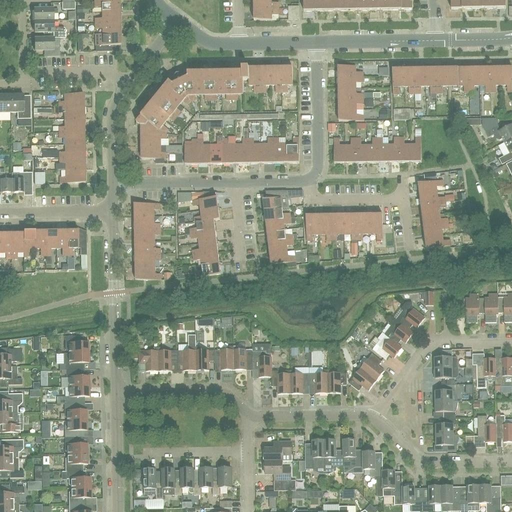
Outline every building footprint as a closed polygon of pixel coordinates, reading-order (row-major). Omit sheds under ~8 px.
[(253,0),(254,10),(279,10),(279,3),(272,3),(271,0),(253,0)] [(315,12),(314,0),(303,0),(304,12),(315,12)] [(314,0),(315,12),(325,12),(325,0),(314,0)] [(325,0),(325,12),(336,12),(336,0),(325,0)] [(336,0),(336,12),(347,11),(347,0),(336,0)] [(358,11),(357,0),(347,0),(347,11),(358,11)] [(357,0),(358,11),(369,11),(368,0),(357,0)] [(380,11),(379,0),(368,0),(369,11),(380,11)] [(391,11),(390,0),(379,0),(380,11),(391,11)] [(401,11),(401,0),(390,0),(391,11),(401,11)] [(401,0),(401,11),(412,10),(412,0),(401,0)] [(462,10),(461,0),(450,0),(451,10),(462,10)] [(473,9),(472,0),(461,0),(462,10),(473,9)] [(484,9),(483,0),(472,0),(473,9),(484,9)] [(495,9),(494,0),(483,0),(484,9),(495,9)] [(506,9),(505,0),(494,0),(495,9),(506,9)] [(120,13),(119,3),(94,3),(94,8),(102,8),(102,14),(120,13)] [(288,20),(299,20),(299,7),(288,7),(288,20)] [(34,22),(53,21),(52,14),(57,14),(57,10),(33,10),(34,22)] [(279,10),(254,10),(254,21),(272,21),(272,16),(279,15),(279,10)] [(120,24),(120,13),(102,14),(102,19),(95,19),(95,25),(120,24)] [(53,21),(34,22),(34,34),(46,33),(46,40),(59,39),(59,38),(65,38),(65,30),(63,28),(53,28),(53,21)] [(120,35),(120,24),(95,25),(95,29),(102,29),(102,35),(120,35)] [(120,46),(120,35),(102,35),(95,35),(95,46),(97,46),(97,52),(112,52),(110,52),(110,46),(120,46)] [(59,39),(46,40),(34,40),(34,52),(46,51),(47,58),(59,58),(59,47),(59,39)] [(338,78),(363,78),(363,73),(355,73),(355,67),(338,67),(338,78)] [(141,127),(167,133),(169,131),(162,124),(168,117),(173,122),(181,112),(176,107),(181,101),(187,105),(190,102),(195,101),(195,95),(205,94),(205,101),(217,101),(217,94),(226,94),(226,101),(239,101),(239,94),(244,94),(244,81),(249,81),(249,87),(254,87),(254,94),(266,93),(266,87),(275,87),(276,93),(288,93),(288,86),(293,86),(292,68),(242,69),(242,73),(176,74),(169,83),(143,116),(137,123),(141,126),(141,127)] [(488,69),(488,94),(496,93),(496,86),(500,86),(500,68),(488,69)] [(500,68),(500,86),(507,86),(507,93),(511,93),(511,79),(511,68),(500,68)] [(453,87),(453,90),(458,89),(458,87),(463,87),(464,94),(465,94),(464,69),(437,70),(437,94),(443,94),(443,87),(453,87)] [(464,69),(465,94),(474,94),(474,87),(476,87),(476,69),(464,69)] [(476,69),(476,87),(485,87),(485,94),(488,94),(488,69),(476,69)] [(404,70),(393,70),(393,95),(399,95),(399,88),(404,88),(404,70)] [(408,95),(415,95),(415,70),(404,70),(404,88),(408,88),(408,95)] [(415,70),(415,95),(421,94),(421,88),(426,88),(426,70),(415,70)] [(426,70),(426,88),(430,88),(430,94),(437,94),(437,70),(426,70)] [(338,89),(355,89),(355,83),(363,83),(363,78),(338,78),(338,89)] [(338,100),(363,99),(363,94),(356,94),(355,89),(338,89),(338,100)] [(58,107),(84,107),(83,94),(64,95),(64,102),(58,102),(58,107)] [(0,113),(11,113),(11,96),(0,95),(0,113)] [(23,96),(11,96),(11,113),(17,113),(17,120),(31,120),(30,108),(23,108),(23,96)] [(339,111),(357,110),(357,104),(363,104),(363,99),(338,100),(339,111)] [(84,119),(84,107),(58,107),(58,108),(53,108),(53,113),(64,113),(64,120),(84,119)] [(394,120),(410,120),(410,109),(394,109),(394,120)] [(357,110),(339,111),(339,121),(364,121),(364,115),(357,116),(357,110)] [(84,132),(84,119),(64,120),(64,127),(58,127),(59,133),(84,132)] [(502,139),(505,143),(511,139),(511,125),(501,132),(498,126),(498,119),(482,120),(482,127),(488,138),(494,135),(496,139),(500,140),(502,139)] [(141,146),(161,146),(161,139),(167,139),(167,133),(141,127),(141,146)] [(85,145),(84,132),(59,133),(59,138),(64,138),(64,145),(85,145)] [(204,134),(198,135),(198,139),(198,165),(211,165),(210,145),(204,145),(204,134)] [(210,145),(211,165),(223,165),(223,139),(223,136),(217,136),(217,145),(210,145)] [(421,163),(421,137),(415,137),(415,145),(410,145),(410,163),(421,163)] [(274,164),(274,138),(268,138),(268,144),(261,144),(261,164),(274,164)] [(287,164),(286,144),(280,144),(279,138),(274,138),(274,164),(287,164)] [(300,163),(299,138),(293,138),(293,144),(286,144),(287,164),(300,163)] [(356,163),(356,138),(351,138),(351,146),(345,146),(345,163),(356,163)] [(367,163),(367,146),(362,146),(362,138),(356,138),(356,163),(367,163)] [(378,163),(378,138),(372,138),(372,146),(367,146),(367,163),(378,163)] [(389,163),(388,145),(383,145),(383,138),(378,138),(378,163),(389,163)] [(399,163),(399,138),(394,138),(394,145),(388,145),(389,163),(399,163)] [(410,163),(410,145),(405,145),(405,138),(399,138),(399,163),(410,163)] [(192,142),(185,142),(185,166),(198,165),(198,139),(192,139),(192,142)] [(223,139),(223,165),(236,165),(236,145),(229,145),(229,139),(223,139)] [(249,164),(248,139),(242,139),(242,144),(236,145),(236,165),(249,164)] [(261,164),(261,144),(255,144),(254,139),(248,139),(249,164),(261,164)] [(345,163),(345,146),(340,146),(340,139),(334,139),(334,163),(345,163)] [(511,139),(505,143),(510,154),(499,159),(502,165),(511,159),(511,153),(511,152),(511,139)] [(85,145),(64,145),(65,152),(59,152),(59,158),(85,157),(85,145)] [(169,146),(161,146),(141,146),(141,159),(156,159),(164,159),(167,159),(167,153),(169,153),(169,146)] [(85,170),(85,157),(59,158),(59,163),(65,163),(65,170),(85,170)] [(85,182),(85,170),(65,170),(65,178),(60,178),(60,183),(85,182)] [(12,194),(12,180),(5,180),(5,174),(0,174),(0,188),(0,194),(12,194)] [(12,180),(12,194),(24,194),(23,186),(29,186),(29,182),(32,182),(32,174),(12,174),(12,180)] [(419,194),(437,191),(436,186),(444,185),(443,180),(418,183),(419,194)] [(420,205),(445,201),(445,196),(438,197),(437,191),(419,194),(420,205)] [(264,212),(283,209),(283,203),(289,203),(288,197),(263,201),(264,212)] [(200,211),(219,209),(217,198),(213,198),(205,199),(193,201),(193,206),(200,205),(200,211)] [(422,215),(440,213),(439,208),(446,207),(445,201),(420,205),(422,215)] [(135,217),(155,217),(154,210),(160,210),(160,204),(135,205),(135,217)] [(219,209),(200,211),(201,216),(194,217),(195,222),(196,222),(220,219),(219,209)] [(284,214),(283,209),(264,212),(266,222),(291,219),(290,213),(284,214)] [(423,226),(448,223),(447,218),(440,219),(440,213),(422,215),(423,226)] [(370,214),(357,215),(357,240),(363,240),(363,234),(370,234),(370,214)] [(382,214),(370,214),(370,234),(376,234),(376,240),(383,240),(382,214)] [(306,215),(307,241),(313,240),(312,235),(319,235),(319,215),(306,215)] [(332,215),(319,215),(319,235),(326,235),(326,240),(332,240),(332,215)] [(332,215),(332,240),(338,240),(338,235),(345,235),(344,215),(332,215)] [(357,215),(344,215),(345,235),(352,235),(352,240),(357,240),(357,215)] [(135,230),(160,230),(160,224),(155,224),(155,217),(135,217),(135,230)] [(216,231),(215,220),(220,220),(220,219),(196,222),(197,228),(190,229),(191,235),(216,231)] [(291,224),(291,219),(266,222),(267,233),(286,230),(285,225),(291,224)] [(424,237),(442,235),(442,229),(449,228),(448,223),(423,226),(424,237)] [(80,256),(87,256),(86,244),(78,244),(78,231),(73,231),(73,229),(67,229),(67,231),(68,256),(73,256),(73,249),(80,249),(80,256)] [(135,243),(155,242),(155,235),(160,234),(160,230),(135,230),(135,243)] [(287,235),(286,230),(267,233),(269,243),(293,240),(293,235),(287,235)] [(51,249),(57,249),(56,231),(45,232),(46,256),(51,256),(51,249)] [(67,231),(56,231),(57,249),(62,249),(62,256),(68,256),(67,231)] [(216,231),(191,235),(191,239),(198,238),(199,244),(218,241),(216,231)] [(35,250),(34,232),(23,232),(23,234),(24,253),(24,257),(30,257),(30,250),(35,250)] [(34,232),(35,250),(40,250),(40,257),(46,256),(45,232),(35,232),(34,232)] [(5,260),(12,259),(11,234),(0,234),(0,253),(5,254),(5,260)] [(22,234),(11,234),(12,259),(17,259),(17,253),(24,253),(23,234),(22,234)] [(442,235),(424,237),(426,248),(451,245),(450,240),(443,241),(442,235)] [(294,245),(293,240),(269,243),(270,254),(288,252),(288,246),(294,245)] [(218,241),(199,244),(199,249),(193,250),(193,256),(219,252),(218,241)] [(135,255),(160,255),(160,249),(155,249),(155,242),(135,243),(135,255)] [(219,252),(193,256),(194,261),(201,260),(202,266),(220,263),(219,252)] [(289,257),(288,252),(270,254),(271,265),(296,262),(295,257),(289,257)] [(135,268),(155,267),(155,260),(161,260),(160,255),(135,255),(135,268)] [(220,263),(202,266),(202,271),(195,272),(196,277),(222,274),(220,263)] [(136,280),(161,280),(161,274),(156,275),(155,267),(135,268),(136,280)] [(425,307),(433,306),(433,293),(421,293),(421,300),(425,300),(425,307)] [(511,294),(508,295),(508,299),(498,299),(498,314),(504,314),(504,323),(511,323),(511,294)] [(479,316),(479,314),(479,299),(479,295),(470,295),(470,299),(460,299),(460,315),(466,315),(466,324),(477,324),(477,316),(479,316)] [(498,314),(498,299),(498,295),(489,295),(489,299),(479,299),(479,314),(485,314),(485,324),(496,323),(496,316),(498,316),(498,314)] [(396,320),(409,330),(413,326),(417,329),(425,319),(413,309),(412,303),(406,304),(402,308),(403,308),(401,310),(403,311),(396,320)] [(392,326),(385,335),(398,345),(401,341),(406,344),(414,334),(409,330),(396,320),(394,319),(391,323),(390,325),(392,326)] [(398,345),(385,335),(383,333),(378,339),(376,338),(369,346),(374,349),(373,350),(386,360),(390,355),(394,359),(402,349),(398,345)] [(184,372),(196,372),(196,348),(196,335),(188,335),(189,351),(177,351),(177,364),(183,364),(184,372)] [(81,337),(65,337),(65,350),(66,352),(68,352),(68,354),(89,354),(88,344),(82,344),(81,342),(81,337)] [(252,350),(253,371),(259,371),(259,378),(272,378),(272,371),(271,345),(266,345),(266,352),(253,352),(253,350),(252,350)] [(209,363),(215,363),(215,351),(201,351),(201,347),(196,348),(196,372),(209,371),(209,363)] [(221,371),(234,371),(234,347),(229,347),(229,350),(215,351),(215,363),(221,363),(221,371)] [(253,371),(252,350),(238,350),(238,347),(234,347),(234,371),(247,371),(247,363),(252,363),(253,371)] [(159,372),(158,348),(154,348),(154,352),(139,352),(140,365),(146,364),(146,372),(159,372)] [(171,364),(177,364),(177,351),(163,352),(163,348),(158,348),(159,372),(172,372),(171,364)] [(0,355),(0,367),(11,368),(11,362),(22,362),(21,350),(7,350),(7,356),(0,355)] [(435,358),(435,369),(458,369),(458,361),(456,358),(452,358),(452,351),(443,351),(443,358),(435,358)] [(66,371),(81,371),(81,365),(83,364),(89,364),(89,354),(68,354),(63,354),(63,364),(65,364),(66,371)] [(382,362),(372,354),(363,366),(361,363),(358,367),(377,382),(384,372),(378,367),(382,362)] [(484,360),(484,366),(473,366),(473,380),(477,380),(477,389),(486,389),(486,378),(495,378),(495,391),(496,391),(495,359),(484,360)] [(502,365),(495,365),(495,359),(496,391),(500,391),(500,386),(504,386),(504,385),(511,385),(511,359),(502,359),(502,365)] [(396,363),(393,366),(400,373),(403,370),(396,363)] [(17,380),(17,375),(17,368),(11,368),(0,367),(0,380),(8,380),(8,386),(22,386),(22,379),(17,380)] [(377,382),(358,367),(355,371),(358,373),(349,384),(359,392),(362,387),(369,392),(377,382)] [(303,387),(309,387),(309,374),(309,368),(295,369),(295,371),(290,371),(291,395),(304,395),(303,387)] [(458,369),(435,369),(435,379),(443,379),(443,386),(455,385),(455,379),(456,379),(458,376),(458,369)] [(316,394),(328,394),(328,370),(323,370),(323,374),(309,374),(309,387),(315,387),(316,394)] [(347,386),(347,373),(333,374),(333,370),(328,370),(328,394),(341,394),(341,386),(347,386)] [(69,388),(89,388),(89,377),(83,378),(81,376),(81,371),(66,371),(66,378),(69,378),(69,388)] [(278,395),(291,395),(290,371),(286,371),(286,374),(278,375),(278,371),(272,371),(272,378),(272,387),(278,387),(278,395)] [(435,402),(458,402),(458,401),(458,399),(457,398),(457,396),(456,395),(456,393),(455,392),(455,385),(443,386),(443,392),(435,392),(435,402)] [(89,388),(69,388),(69,398),(64,398),(64,405),(79,405),(82,405),(82,399),(83,398),(89,398),(89,388)] [(0,401),(0,413),(18,414),(18,407),(19,407),(22,403),(22,395),(8,395),(8,402),(0,401)] [(455,419),(455,412),(456,411),(457,410),(457,408),(458,407),(458,405),(458,404),(458,402),(435,402),(436,413),(443,413),(444,419),(455,419)] [(67,422),(87,421),(86,411),(80,411),(79,410),(79,405),(64,405),(64,418),(66,419),(67,419),(67,422)] [(23,414),(18,414),(0,413),(0,430),(0,432),(23,432),(23,414)] [(496,413),(496,425),(487,426),(487,417),(478,417),(478,438),(485,438),(485,444),(496,443),(496,413)] [(500,413),(496,413),(496,443),(497,443),(497,437),(503,437),(503,443),(511,443),(511,425),(505,425),(505,417),(500,417),(500,413)] [(436,425),(436,436),(458,436),(458,435),(453,436),(453,425),(456,425),(455,419),(444,419),(444,425),(436,425)] [(87,421),(67,422),(67,424),(66,424),(64,426),(65,439),(79,438),(79,433),(81,432),(87,431),(87,421)] [(458,436),(436,436),(436,446),(444,446),(444,452),(457,452),(456,445),(458,442),(458,440),(458,438),(458,436)] [(79,438),(65,439),(65,451),(66,453),(67,453),(67,455),(87,455),(87,445),(81,445),(80,444),(79,438)] [(325,465),(324,439),(316,439),(315,439),(314,441),(314,442),(313,442),(313,455),(305,455),(305,469),(318,469),(318,465),(325,465)] [(332,439),(324,439),(325,465),(331,465),(331,468),(344,468),(344,459),(344,454),(336,454),(336,441),(334,441),(334,440),(334,439),(332,439)] [(0,448),(0,460),(18,460),(18,453),(20,453),(23,450),(23,441),(9,441),(9,448),(0,448)] [(344,441),(344,454),(344,459),(344,468),(344,474),(344,467),(351,467),(351,468),(363,468),(363,454),(355,454),(355,441),(344,441)] [(265,460),(265,462),(283,462),(282,456),(292,456),(291,443),(274,443),(274,449),(265,449),(265,452),(263,452),(263,460),(265,460)] [(363,468),(363,470),(370,470),(370,478),(383,478),(383,466),(375,466),(375,453),(363,453),(363,454),(363,468)] [(87,455),(67,455),(67,458),(66,458),(65,459),(65,472),(83,472),(80,472),(80,467),(81,465),(87,465),(87,455)] [(18,472),(18,467),(18,460),(0,460),(0,472),(9,472),(9,479),(23,479),(23,471),(18,472)] [(278,475),(278,492),(279,492),(296,492),(296,481),(291,481),(291,468),(283,468),(283,462),(265,462),(265,465),(264,465),(264,473),(266,473),(266,475),(278,475)] [(383,466),(383,478),(383,489),(383,497),(395,497),(395,506),(403,506),(402,488),(402,485),(395,485),(395,472),(383,472),(383,466)] [(156,500),(163,500),(163,489),(163,484),(156,484),(156,470),(154,470),(154,468),(146,468),(146,470),(143,470),(144,495),(156,495),(156,500)] [(162,470),(163,484),(163,489),(170,489),(170,494),(171,496),(182,496),(182,489),(181,483),(175,484),(175,470),(173,470),(173,468),(165,468),(165,470),(162,470)] [(181,470),(181,483),(182,489),(189,489),(189,492),(191,494),(194,494),(194,496),(201,496),(201,489),(200,489),(200,483),(194,483),(194,470),(191,470),(191,468),(183,468),(183,470),(181,470)] [(200,469),(200,483),(200,489),(201,489),(213,488),(213,495),(220,495),(220,488),(219,488),(219,483),(213,483),(213,469),(200,469)] [(219,488),(220,488),(232,488),(231,469),(219,469),(219,483),(219,488)] [(71,487),(71,489),(91,489),(91,479),(85,479),(83,478),(83,472),(65,472),(61,473),(61,480),(68,480),(68,485),(70,487),(71,487)] [(402,511),(422,511),(422,501),(414,501),(414,488),(412,488),(412,486),(411,485),(405,485),(404,486),(404,488),(402,488),(403,506),(402,511)] [(441,511),(441,505),(441,487),(430,488),(430,489),(430,501),(422,501),(422,511),(441,511)] [(460,511),(460,500),(453,500),(453,487),(441,487),(441,505),(441,511),(460,511)] [(460,511),(477,511),(480,511),(480,504),(479,487),(468,487),(468,500),(460,500),(460,511)] [(491,487),(479,487),(480,504),(486,504),(486,511),(501,511),(501,500),(491,500),(491,487)] [(0,494),(0,506),(19,506),(19,494),(24,494),(24,488),(10,488),(10,494),(0,494)] [(91,489),(71,489),(71,492),(70,492),(69,493),(69,506),(84,506),(84,500),(85,499),(91,499),(91,489)]
